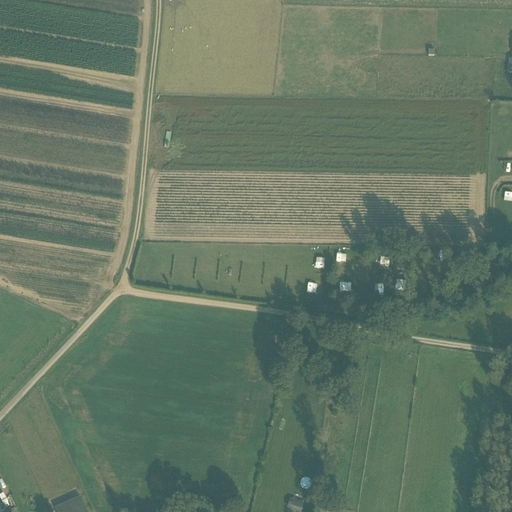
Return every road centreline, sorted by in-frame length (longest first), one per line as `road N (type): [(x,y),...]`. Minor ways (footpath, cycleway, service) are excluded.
road 1 (track): [(511,355),(120,291),(0,420)]
road 2 (track): [(120,291),(139,220),(158,0)]
